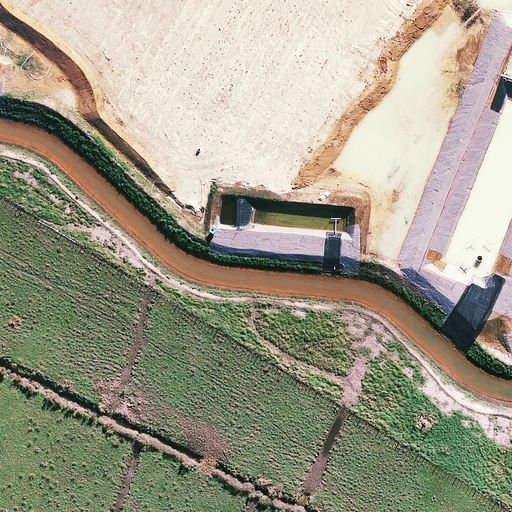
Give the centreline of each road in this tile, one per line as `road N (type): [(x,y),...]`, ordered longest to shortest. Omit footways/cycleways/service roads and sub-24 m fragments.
road 1 (motorway): [(511,219),(407,150),(103,0)]
road 2 (motorway): [(236,0),(511,168)]
